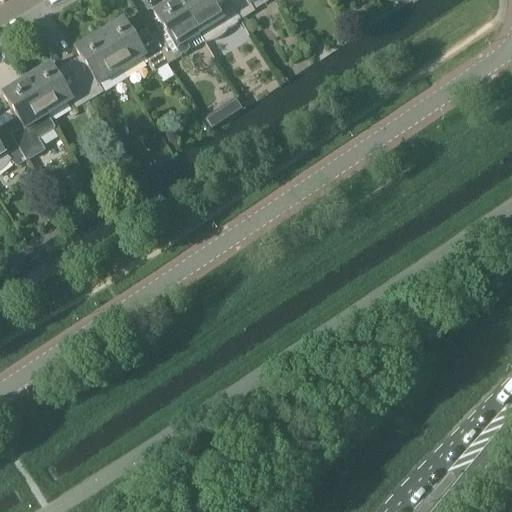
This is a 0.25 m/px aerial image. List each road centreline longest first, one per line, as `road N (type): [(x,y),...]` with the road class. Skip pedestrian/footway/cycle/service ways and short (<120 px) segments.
road 1 (tertiary): [(0,395),(511,39)]
road 2 (unclassified): [(511,204),(54,511)]
road 3 (primary): [(504,416),(447,459),(401,511)]
